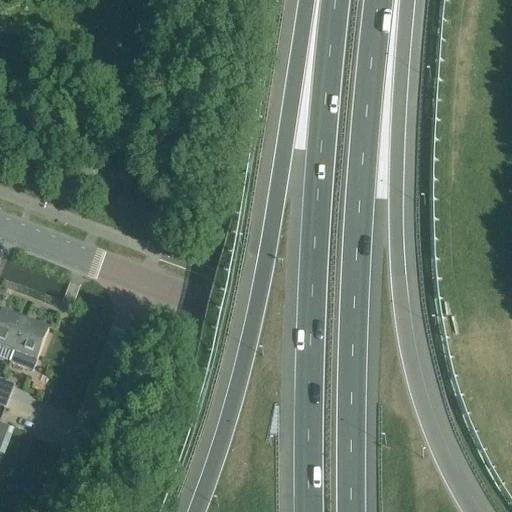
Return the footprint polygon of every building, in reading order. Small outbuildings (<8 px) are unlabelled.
[(0,359),(11,363),(14,354),(26,322),(3,313),(0,321),(0,359)] [(11,363),(10,364),(33,373),(37,362),(49,331),(26,322),(14,354),(11,363)] [(0,393),(11,397),(15,386),(0,379),(0,393)] [(11,397),(0,393),(0,407),(6,409),(11,397)] [(0,428),(0,441),(4,443),(9,431),(0,428)]
